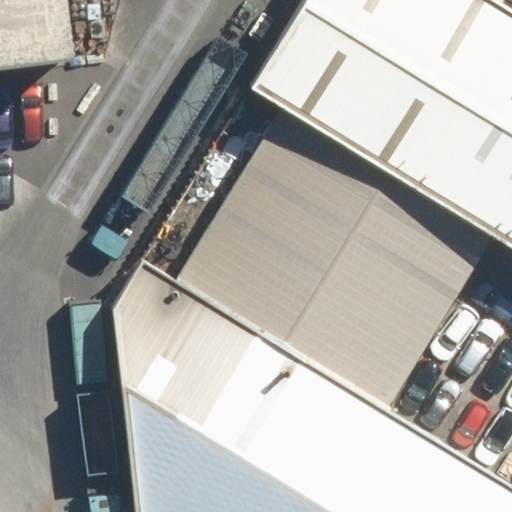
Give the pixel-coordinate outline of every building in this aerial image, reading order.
[(0,0),(0,68),(77,58),(69,0),(0,0)] [(511,9),(496,0),(300,0),(248,84),(492,234),(511,246),(511,9)] [(511,0),(496,0),(511,9),(511,0)] [(492,234),(248,84),(140,257),(384,407),(492,234)] [(511,511),(511,486),(140,257),(113,307),(143,511),(511,511)]
